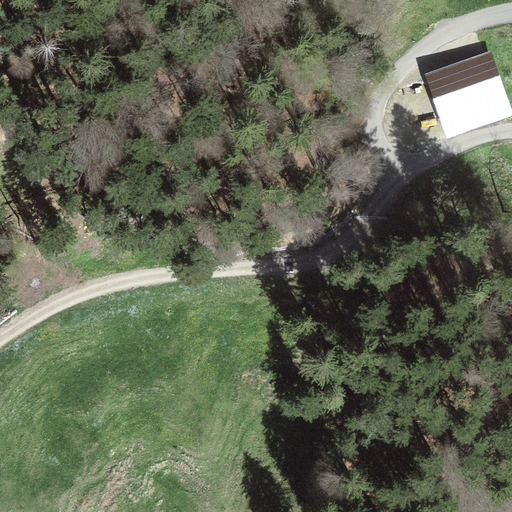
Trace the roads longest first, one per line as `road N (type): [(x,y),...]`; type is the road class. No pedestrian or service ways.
road 1 (track): [(404,164),(368,221),(324,254),(96,289),(0,338)]
road 2 (track): [(511,128),(488,130),(412,164),(386,156),(374,133),(379,93),(408,57),(462,22),(511,7)]
